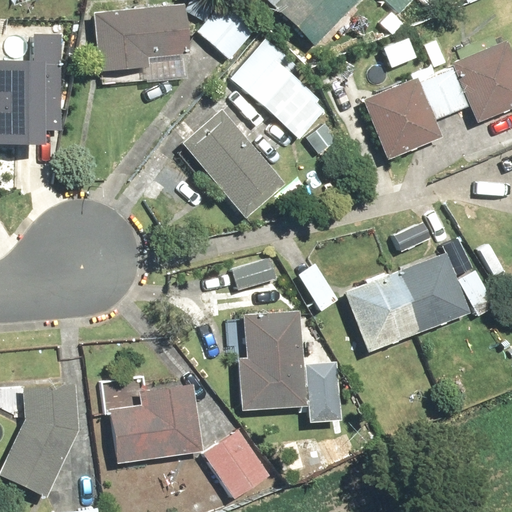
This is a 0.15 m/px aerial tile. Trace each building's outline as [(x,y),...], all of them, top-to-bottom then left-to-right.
[(254,29),(221,0),(216,0),(189,32),(225,62),(254,29)] [(307,51),(355,0),(274,0),(264,10),(307,51)] [(179,8),(86,15),(90,76),(183,69),(179,8)] [(0,57),(0,142),(38,144),(38,127),(58,128),(62,31),(37,30),(35,59),(0,57)] [(260,38),(222,79),(291,142),(321,109),(284,75),(291,67),(260,38)] [(511,67),(501,42),(445,65),(469,124),(511,106),(511,67)] [(412,80),(355,102),(378,161),(435,139),(412,80)] [(212,112),(173,145),(238,221),(277,187),(212,112)] [(336,294),(359,354),(461,316),(438,255),(336,294)] [(265,258),(223,269),(229,291),(271,280),(265,258)] [(307,262),(289,273),(312,312),(331,301),(307,262)] [(468,267),(448,277),(466,313),(486,302),(468,267)] [(296,366),(293,311),(235,314),(237,359),(230,360),(233,411),(299,407),(300,425),(331,423),(328,365),(296,366)] [(49,359),(4,360),(5,379),(49,378),(49,359)] [(100,411),(108,465),(198,453),(188,384),(131,391),(133,406),(100,411)] [(0,481),(39,500),(71,432),(68,385),(15,388),(17,419),(0,454),(0,481)]
